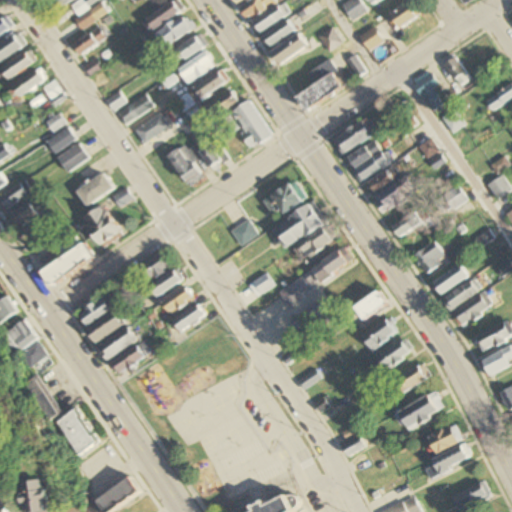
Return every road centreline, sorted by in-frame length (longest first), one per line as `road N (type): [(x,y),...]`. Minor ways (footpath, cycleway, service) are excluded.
road 1 (residential): [(359,511),(316,427),(19,0)]
road 2 (residential): [(511,474),(461,376),(204,0)]
road 3 (residential): [(44,310),(499,0)]
road 4 (primary): [(179,511),(0,245)]
